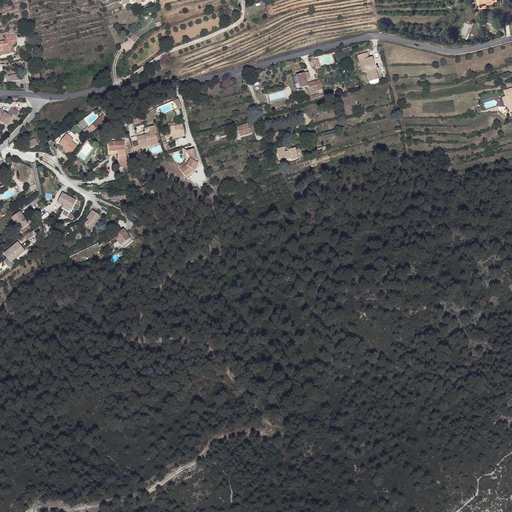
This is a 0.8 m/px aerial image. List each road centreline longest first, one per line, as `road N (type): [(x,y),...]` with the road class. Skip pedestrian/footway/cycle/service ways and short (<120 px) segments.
road 1 (tertiary): [(36,94),(194,81),(371,37),(444,51),(511,39)]
road 2 (unknown): [(106,88),(121,71),(244,14)]
